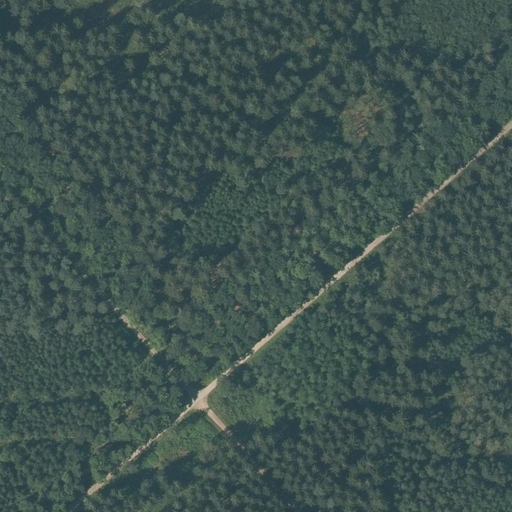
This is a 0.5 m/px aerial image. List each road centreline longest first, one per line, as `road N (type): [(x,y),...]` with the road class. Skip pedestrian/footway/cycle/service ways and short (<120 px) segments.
road 1 (track): [(67,511),(511,124)]
road 2 (track): [(0,174),(296,511)]
